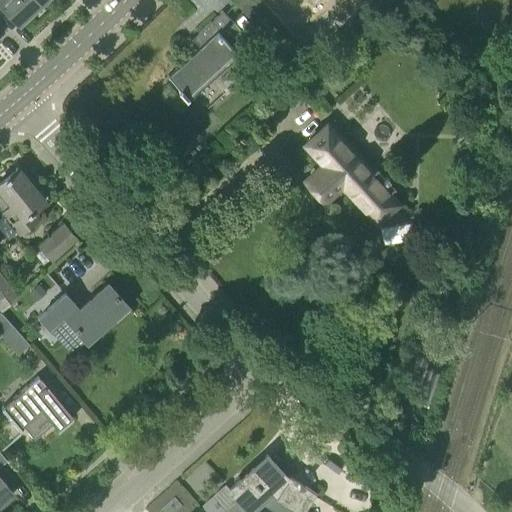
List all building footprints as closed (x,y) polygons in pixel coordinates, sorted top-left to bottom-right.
[(40,5),(35,0),(0,0),(0,6),(17,26),(40,5)] [(259,29),(269,19),(251,0),(239,0),(235,4),(259,29)] [(249,40),(247,38),(221,10),(186,43),(194,51),(167,76),(177,87),(176,89),(184,98),(187,95),(190,98),(238,55),(242,59),(251,49),(251,47),(251,45),(250,43),(249,40)] [(328,81),(337,73),(332,67),(323,75),(328,81)] [(376,222),(399,201),(389,191),(395,186),(388,178),(389,177),(387,174),(385,175),(378,167),(371,173),(329,123),(306,145),(323,164),(306,180),(325,201),(343,185),(376,222)] [(0,194),(0,215),(1,215),(17,236),(28,227),(21,219),(43,201),(16,168),(0,180),(0,193),(1,194),(0,194)] [(63,225),(38,247),(49,260),(74,238),(63,225)] [(0,308),(0,309),(16,296),(0,275),(0,308)] [(46,293),(38,284),(29,291),(37,300),(46,293)] [(80,309),(64,291),(36,316),(48,330),(61,317),(84,343),(127,306),(107,284),(80,309)] [(0,313),(0,334),(18,354),(28,345),(0,313)] [(18,428),(22,425),(34,440),(52,424),(58,430),(72,417),(36,376),(0,407),(18,428)] [(0,464),(6,460),(0,453),(0,503),(13,493),(0,478),(0,464)] [(246,511),(252,511),(271,494),(298,511),(302,511),(313,496),(304,491),(305,490),(287,478),(287,477),(292,469),(280,462),(276,468),(265,456),(227,490),(226,489),(224,487),(199,508),(202,511),(222,511),(235,500),(246,511)]
